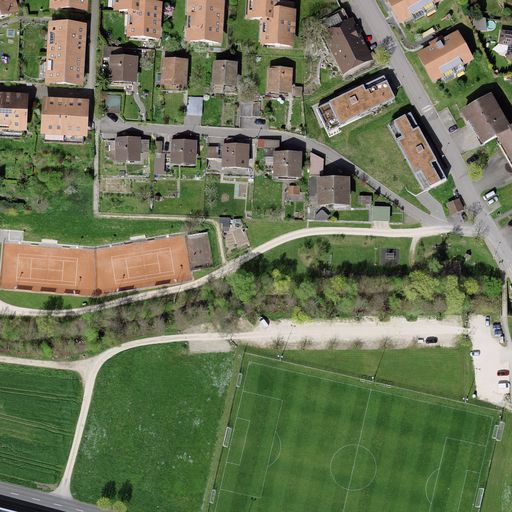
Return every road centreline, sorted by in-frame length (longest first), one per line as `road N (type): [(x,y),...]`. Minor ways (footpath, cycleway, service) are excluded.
road 1 (residential): [(0,309),(87,310),(182,289),(298,233),(458,230)]
road 2 (residential): [(458,230),(347,158),(292,138),(109,125)]
road 3 (residential): [(491,232),(367,0)]
